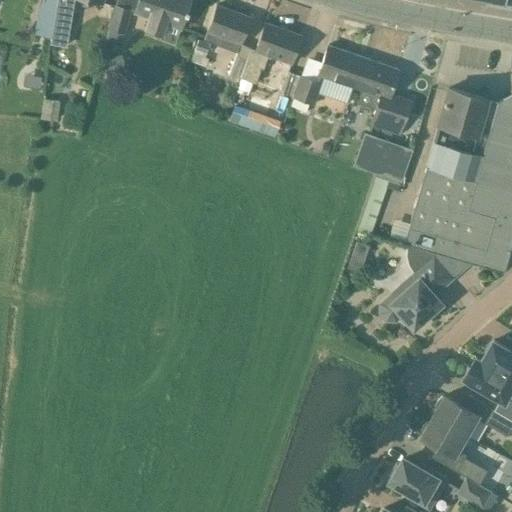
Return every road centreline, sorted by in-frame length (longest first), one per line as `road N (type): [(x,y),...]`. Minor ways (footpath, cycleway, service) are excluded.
road 1 (residential): [(340,511),(352,478),(423,367),(511,278)]
road 2 (tertiary): [(511,34),(341,0)]
